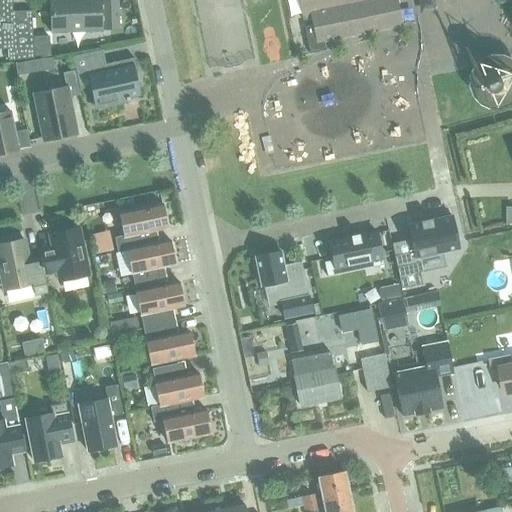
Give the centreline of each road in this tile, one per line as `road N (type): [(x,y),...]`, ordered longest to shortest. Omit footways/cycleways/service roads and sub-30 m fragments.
road 1 (residential): [(204,244),(448,193)]
road 2 (residential): [(4,505),(249,460)]
road 3 (residential): [(249,460),(204,244)]
road 4 (residential): [(0,165),(177,127)]
road 5 (residential): [(249,460),(354,439),(387,453)]
road 6 (residential): [(177,127),(147,0)]
road 7 (residential): [(387,453),(511,430)]
road 8 (residential): [(204,244),(177,127)]
